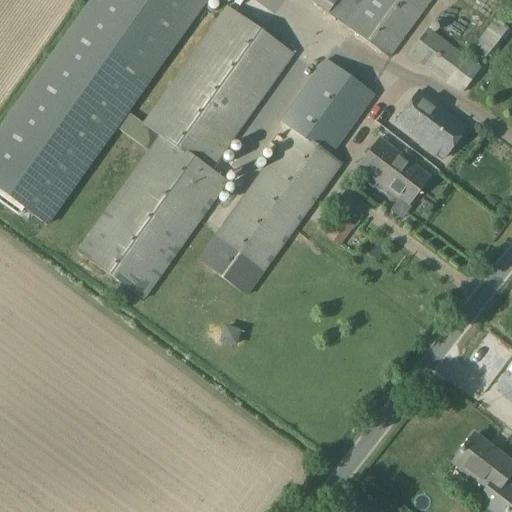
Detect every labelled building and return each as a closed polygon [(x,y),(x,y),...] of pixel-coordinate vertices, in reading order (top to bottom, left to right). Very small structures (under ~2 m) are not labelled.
[(115,129),(147,151),(157,137),(141,126),(142,124),(126,113),(207,0),(90,0),(0,127),(0,203),(18,217),(24,210),(46,226),(115,129)] [(308,0),(327,14),(345,28),(389,59),(431,0),(308,0)] [(142,124),(141,126),(157,137),(147,151),(75,253),(143,301),(228,183),(211,171),(293,56),(226,7),(142,124)] [(494,20),(475,45),(492,58),(511,34),(494,20)] [(428,30),(408,56),(460,94),(480,68),(428,30)] [(245,299),(245,298),(264,273),(342,166),(330,158),(383,85),(336,50),(282,125),(290,132),(214,237),(196,261),(195,263),(245,299)] [(442,159),(467,126),(419,91),(394,124),(421,143),(418,147),(434,159),(437,155),(442,159)] [(416,161),(407,154),(404,159),(379,140),(357,168),(397,200),(393,204),(403,212),(429,178),(413,166),(416,161)] [(339,247),(354,227),(340,217),(325,237),(339,247)] [(235,348),(240,331),(223,326),(218,344),(235,348)] [(501,483),(502,483),(511,470),(511,465),(474,436),(453,464),(487,490),(493,494),(501,483)] [(511,511),(511,491),(502,483),(501,483),(493,494),(487,490),(478,501),(492,511),(511,511)]
